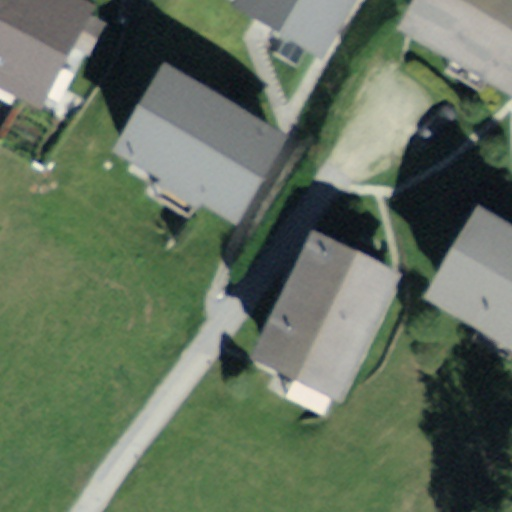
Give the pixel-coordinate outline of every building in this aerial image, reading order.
[(102,10),(82,0),(0,0),(0,88),(47,114),(102,10)] [(320,61),(358,0),(245,0),(239,10),(320,61)] [(511,0),(423,0),(405,34),(511,93),(511,0)] [(300,144),(178,68),(120,161),(242,237),(300,144)] [(511,230),(488,217),(439,305),(511,346),(511,230)] [(407,280),(322,238),(262,360),(347,402),(407,280)]
